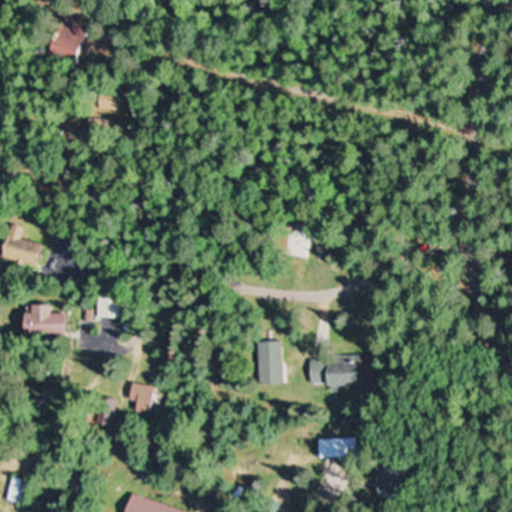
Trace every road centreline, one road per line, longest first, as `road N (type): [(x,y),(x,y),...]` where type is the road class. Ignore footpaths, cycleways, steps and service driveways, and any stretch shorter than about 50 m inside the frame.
road 1 (residential): [(462,255),(145,131),(88,145),(85,197)]
road 2 (residential): [(511,300),(476,279),(459,244),(472,0)]
road 3 (residential): [(209,511),(160,464),(84,435),(0,432)]
